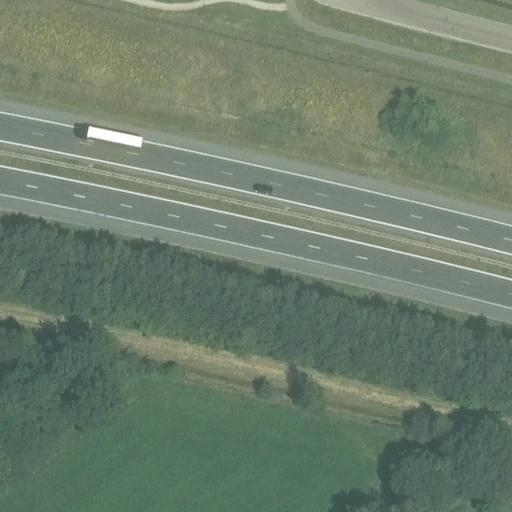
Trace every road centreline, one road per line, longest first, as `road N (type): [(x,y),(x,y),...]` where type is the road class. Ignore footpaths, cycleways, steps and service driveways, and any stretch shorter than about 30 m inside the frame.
road 1 (motorway): [(511,236),(0,120)]
road 2 (motorway): [(0,180),(511,295)]
road 3 (unclassified): [(511,80),(313,29),(292,15),(290,0)]
road 4 (unclassified): [(358,0),(511,41)]
